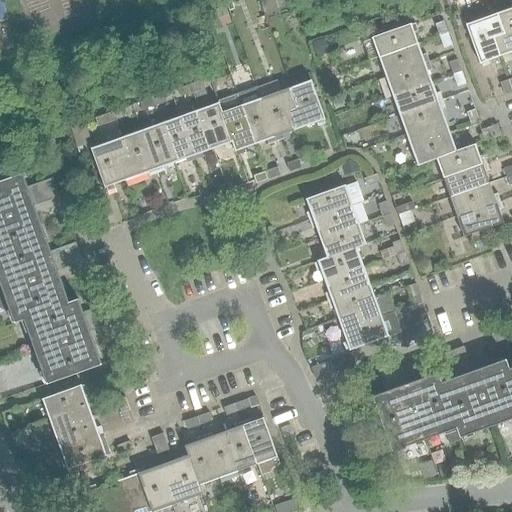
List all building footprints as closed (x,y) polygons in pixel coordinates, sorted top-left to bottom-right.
[(225,7),(214,10),(217,19),(228,15),(225,7)] [(511,7),(497,13),(503,31),(492,36),(500,56),(511,51),(511,7)] [(489,59),(500,56),(492,36),(503,31),(497,13),(465,24),(479,63),(481,62),(482,66),(491,63),(489,59)] [(443,22),(435,25),(439,37),(448,34),(443,22)] [(418,44),(414,32),(419,30),(417,24),(412,26),(411,24),(371,38),(379,58),(418,44)] [(452,46),(448,34),(439,37),(443,49),(452,46)] [(317,58),(329,53),(324,39),(312,44),(317,58)] [(423,56),(418,44),(379,58),(385,77),(430,61),(427,55),(423,56)] [(461,73),(457,60),(449,63),(453,75),(461,73)] [(432,69),(430,61),(385,77),(392,96),(432,82),(428,70),(432,69)] [(453,75),(457,87),(465,85),(461,73),(453,75)] [(193,92),(205,88),(202,80),(190,84),(193,92)] [(311,80),(290,88),(297,109),(286,112),(293,132),(317,123),(318,127),(325,125),(323,121),(326,120),(311,80)] [(507,81),(498,84),(503,96),(511,93),(507,81)] [(436,94),(432,82),(392,96),(399,115),(443,100),(440,92),(436,94)] [(190,84),(177,89),(180,97),(193,92),(190,84)] [(290,88),(259,99),(275,143),(285,139),(283,136),(293,132),(286,112),(297,109),(290,88)] [(268,145),(275,143),(259,99),(255,89),(236,95),(254,146),(267,142),(268,145)] [(154,107),(166,102),(163,94),(151,98),(154,107)] [(222,112),(234,146),(233,146),(235,153),(237,153),(239,156),(246,154),(245,150),(254,146),(236,95),(218,102),(222,112)] [(151,98),(139,103),(142,111),(154,107),(151,98)] [(446,107),(443,100),(399,115),(408,140),(448,126),(442,109),(446,107)] [(218,102),(198,109),(212,150),(224,146),(225,149),(233,146),(234,146),(222,112),(218,102)] [(198,109),(178,116),(194,160),(202,157),(201,154),(212,150),(198,109)] [(109,123),(122,119),(119,110),(106,115),(109,123)] [(471,125),(479,122),(474,110),(466,113),(471,125)] [(106,115),(93,119),(96,128),(109,123),(106,115)] [(178,116),(159,123),(174,164),(186,160),(187,163),(194,160),(178,116)] [(159,123),(140,130),(155,174),(164,171),(163,168),(174,164),(159,123)] [(497,125),(489,128),(492,139),(501,136),(497,125)] [(71,130),(73,137),(76,147),(90,143),(85,126),(71,130)] [(454,142),(448,126),(408,140),(417,166),(435,160),(461,150),(460,149),(457,141),(454,142)] [(489,128),(480,131),(483,141),(492,139),(489,128)] [(140,130),(121,137),(128,157),(117,162),(124,182),(147,174),(148,177),(155,174),(140,130)] [(114,189),(113,186),(124,182),(117,162),(128,157),(121,137),(90,148),(104,190),(106,189),(107,192),(114,189)] [(460,149),(461,150),(435,160),(442,179),(487,162),(484,154),(480,156),(475,143),(460,149)] [(312,165),(315,164),(324,160),(321,151),(309,156),(312,165)] [(309,156),(297,160),(301,169),(312,165),(309,156)] [(301,169),(297,160),(286,164),(289,173),(301,169)] [(355,160),(341,162),(344,175),(358,172),(355,160)] [(490,169),(487,162),(442,179),(448,196),(489,179),(486,171),(490,169)] [(511,166),(503,169),(506,177),(511,175),(511,166)] [(268,181),(280,177),(277,168),(265,172),(268,181)] [(265,172),(253,177),(256,186),(268,181),(265,172)] [(366,186),(379,182),(376,174),(363,179),(366,186)] [(0,254),(46,238),(35,207),(60,198),(53,179),(28,188),(23,175),(0,183),(0,254)] [(494,193),(489,179),(448,196),(456,217),(501,201),(497,192),(494,193)] [(309,222),(352,206),(344,186),(304,200),(309,212),(306,213),(309,222)] [(503,208),(501,201),(456,217),(463,237),(504,222),(499,210),(503,208)] [(388,213),(384,202),(376,205),(381,216),(388,213)] [(359,225),(352,206),(309,222),(311,229),(315,228),(319,239),(359,225)] [(415,223),(411,211),(397,216),(401,228),(415,223)] [(393,225),(388,213),(381,216),(385,228),(393,225)] [(359,225),(319,239),(323,250),(319,251),(322,258),(322,259),(355,247),(356,248),(366,245),(359,225)] [(25,321),(70,304),(58,270),(82,262),(76,243),(51,251),(46,238),(0,254),(0,283),(14,324),(25,321)] [(395,255),(403,253),(399,241),(391,243),(395,255)] [(355,247),(322,259),(322,258),(315,261),(317,264),(313,265),(316,272),(319,271),(324,282),(363,267),(356,248),(355,247)] [(395,255),(392,247),(379,252),(382,260),(395,255)] [(407,265),(403,253),(395,255),(399,267),(407,265)] [(370,287),(363,267),(324,282),(327,293),(324,294),(327,303),(370,287)] [(410,299),(419,296),(415,284),(406,287),(410,299)] [(381,317),(370,287),(327,303),(329,310),(333,308),(337,320),(358,313),(362,324),(381,317)] [(423,308),(419,296),(410,299),(415,311),(423,308)] [(78,301),(70,304),(25,321),(47,385),(101,366),(90,333),(114,325),(107,305),(83,314),(78,301)] [(358,313),(337,320),(345,342),(341,344),(344,351),(348,349),(349,352),(388,337),(381,317),(362,324),(358,313)] [(473,372),(464,346),(444,353),(453,380),(441,384),(457,429),(460,438),(511,419),(511,376),(510,370),(506,360),(473,372)] [(337,356),(311,365),(315,377),(341,368),(337,356)] [(392,452),(457,429),(441,384),(437,374),(404,386),(395,361),(376,368),(385,393),(372,398),(392,452)] [(73,424),(94,417),(86,395),(89,393),(86,386),(82,387),(82,386),(42,400),(49,420),(69,413),(73,424)] [(130,410),(126,398),(118,401),(122,413),(130,410)] [(238,412),(249,408),(246,400),(235,404),(238,412)] [(235,404),(223,408),(226,417),(238,412),(235,404)] [(122,413),(126,424),(134,422),(130,410),(122,413)] [(73,424),(69,413),(49,420),(60,450),(104,435),(101,427),(97,428),(94,417),(73,424)] [(199,426),(211,422),(209,414),(196,418),(199,426)] [(196,418),(184,422),(187,430),(199,426),(196,418)] [(250,419),(240,423),(256,466),(257,466),(261,477),(272,473),(271,471),(279,466),(263,419),(251,423),(250,419)] [(237,473),(256,466),(240,423),(233,425),(234,429),(222,433),(237,473)] [(280,429),(283,438),(293,435),(289,425),(280,429)] [(151,437),(154,445),(165,441),(162,432),(151,437)] [(211,437),(210,433),(202,436),(218,480),(237,473),(222,433),(211,437)] [(107,443),(104,435),(60,450),(67,471),(107,456),(103,444),(107,443)] [(186,452),(198,487),(199,486),(218,480),(202,436),(195,439),(197,442),(183,447),(185,453),(186,452)] [(134,450),(130,441),(118,445),(122,454),(134,450)] [(168,449),(165,441),(154,445),(157,453),(168,449)] [(202,495),(199,486),(198,487),(186,452),(185,453),(179,455),(180,458),(168,463),(175,483),(163,487),(171,507),(202,495)] [(436,475),(435,473),(431,462),(419,467),(421,474),(423,480),(436,475)] [(150,511),(154,511),(171,507),(163,487),(175,483),(168,463),(146,470),(145,467),(137,470),(138,473),(137,474),(150,511)] [(450,468),(439,471),(441,478),(452,474),(450,468)] [(112,483),(121,511),(150,511),(137,474),(112,483)] [(72,498),(81,495),(76,482),(68,485),(72,498)] [(95,486),(87,488),(88,491),(87,492),(93,511),(121,511),(112,483),(96,488),(95,486)] [(68,485),(60,488),(64,501),(72,498),(68,485)]
